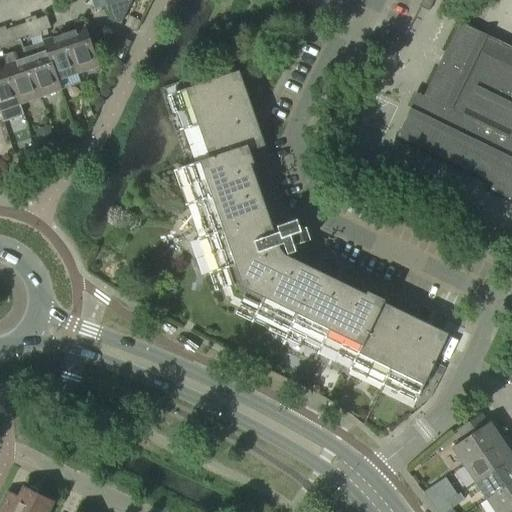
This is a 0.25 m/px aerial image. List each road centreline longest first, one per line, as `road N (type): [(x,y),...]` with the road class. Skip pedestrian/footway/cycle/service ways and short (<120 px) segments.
road 1 (residential): [(496,301),(322,217),(292,134),(333,48),(365,22),(376,0)]
road 2 (tertiary): [(361,482),(212,393),(35,323)]
road 3 (residential): [(361,482),(445,411),(461,376)]
road 4 (residential): [(132,511),(8,453)]
